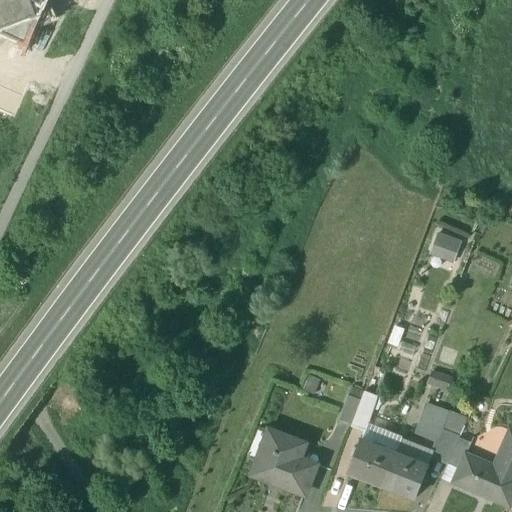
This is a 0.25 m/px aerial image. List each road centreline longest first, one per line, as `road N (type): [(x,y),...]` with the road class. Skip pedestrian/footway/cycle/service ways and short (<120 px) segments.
road 1 (primary): [(0,405),(312,0)]
road 2 (track): [(0,217),(104,0)]
road 3 (track): [(0,365),(80,494),(104,511)]
